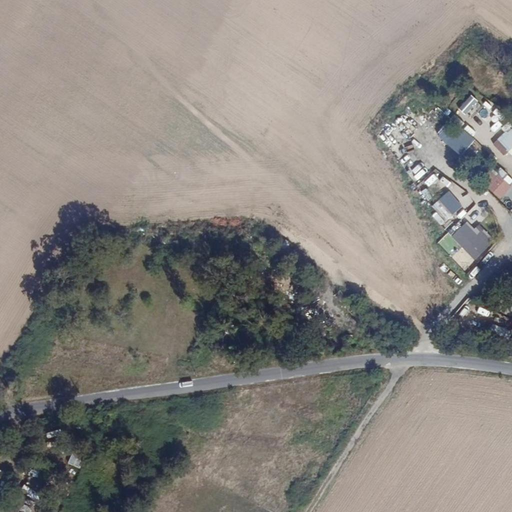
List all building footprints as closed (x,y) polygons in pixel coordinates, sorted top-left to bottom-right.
[(480,58),(468,47),(459,57),(472,68),(480,58)] [(477,102),(471,96),(459,109),(465,115),(477,102)] [(384,134),(392,129),(389,124),(380,129),(384,134)] [(493,144),(503,155),(509,150),(511,152),(511,128),(511,127),(493,144)] [(477,140),(461,128),(447,142),(463,156),(477,140)] [(454,164),(461,168),(466,160),(459,156),(454,164)] [(418,172),(424,165),(417,160),(411,166),(418,172)] [(494,170),(493,169),(485,174),(491,182),(486,185),(491,193),(511,179),(509,175),(511,173),(511,172),(506,162),(494,170)] [(434,174),(425,181),(429,186),(438,179),(434,174)] [(427,188),(421,191),(427,201),(432,197),(427,188)] [(444,220),(461,206),(448,191),(432,204),(444,220)] [(432,217),(441,225),(445,220),(435,213),(432,217)] [(475,261),(489,247),(465,222),(451,235),(475,261)] [(508,337),(511,330),(492,324),(490,332),(508,337)] [(39,501),(42,494),(23,486),(20,492),(39,501)] [(24,511),(29,505),(19,498),(9,511),(24,511)]
